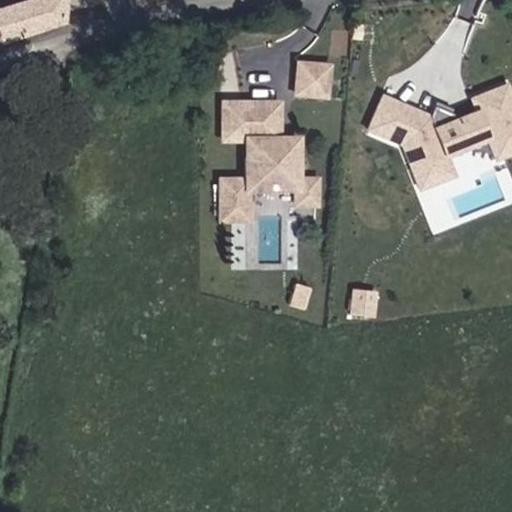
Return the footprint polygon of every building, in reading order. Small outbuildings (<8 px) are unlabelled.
[(0,0),(0,36),(56,20),(57,0),(0,0)] [(314,56),(284,52),(281,82),(311,85),(314,56)] [(416,106),(369,85),(355,123),(387,136),(407,181),(442,166),(435,146),(472,131),(483,152),(511,138),(511,123),(492,74),(454,88),(459,100),(441,106),(421,97),(416,106)] [(209,171),(209,211),(236,211),(235,180),(281,180),(281,197),(306,197),(305,166),(285,166),(284,129),(265,129),(265,94),(210,94),(210,131),(233,131),(234,171),(209,171)] [(297,278),(284,274),(279,294),(291,298),(297,278)] [(364,284),(339,280),(336,304),(361,308),(364,284)]
